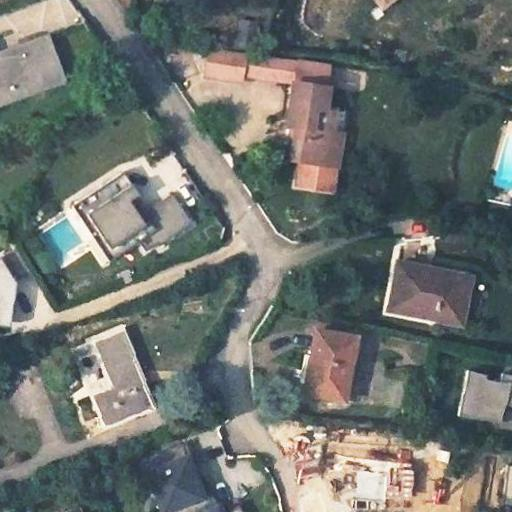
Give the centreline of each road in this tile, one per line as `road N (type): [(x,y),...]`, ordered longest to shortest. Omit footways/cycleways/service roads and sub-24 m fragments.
road 1 (residential): [(268,262),(100,0)]
road 2 (residential): [(299,511),(241,401),(236,344),(268,262)]
road 3 (residential): [(268,262),(384,223),(438,218)]
